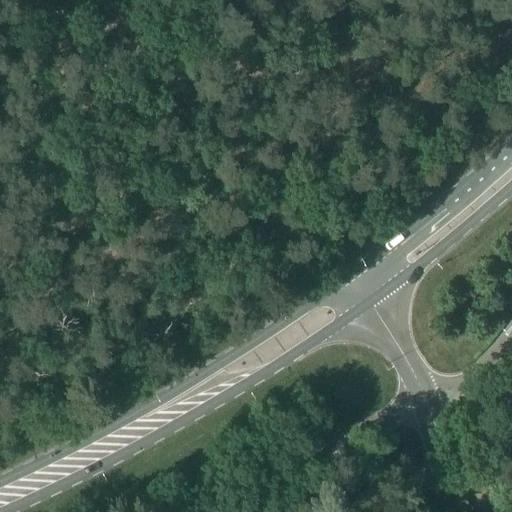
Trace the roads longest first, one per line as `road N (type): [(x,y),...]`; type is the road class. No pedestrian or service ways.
road 1 (primary): [(3,511),(222,399),(370,302)]
road 2 (primary): [(350,273),(208,370),(0,478)]
road 3 (track): [(87,99),(326,244),(350,273)]
road 4 (unclassified): [(220,511),(425,399)]
road 5 (primary): [(511,140),(350,273)]
road 6 (primary): [(370,302),(511,185)]
